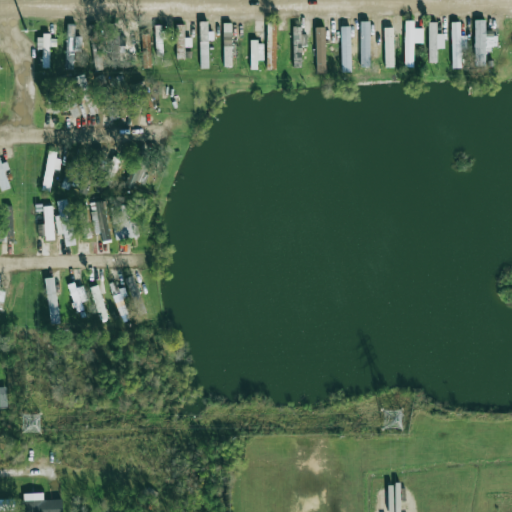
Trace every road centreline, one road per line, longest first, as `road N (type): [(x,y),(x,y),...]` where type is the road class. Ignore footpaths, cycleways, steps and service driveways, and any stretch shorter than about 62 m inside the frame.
road 1 (residential): [(0,5),(250,0)]
road 2 (residential): [(0,135),(161,133)]
road 3 (residential): [(0,273),(137,272)]
road 4 (residential): [(0,210),(122,209)]
